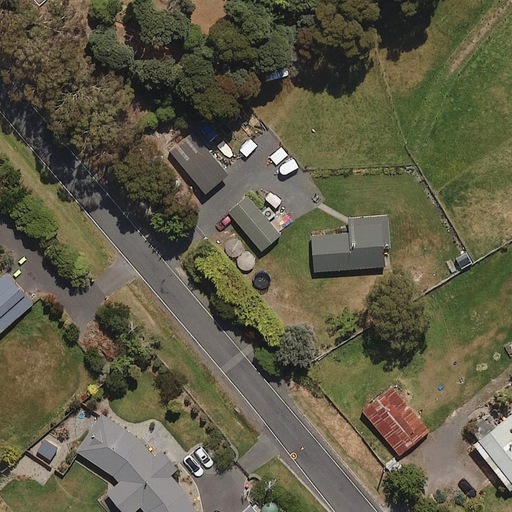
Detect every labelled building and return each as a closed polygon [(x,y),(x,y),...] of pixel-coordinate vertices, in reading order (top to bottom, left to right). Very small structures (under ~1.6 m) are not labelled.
[(261,250),(280,234),(248,196),(229,212),(261,250)] [(383,243),(390,243),(388,215),(349,218),(350,232),(312,235),(315,270),(384,266),(383,243)] [(0,331),(33,303),(6,273),(0,278),(0,331)] [(398,454),(428,430),(392,385),(362,410),(398,454)] [(511,412),(471,446),(509,492),(511,489),(511,412)] [(177,467),(159,451),(158,452),(155,456),(141,441),(104,414),(78,450),(119,479),(108,495),(131,511),(134,511),(141,502),(146,511),(195,511),(180,484),(170,476),(177,467)] [(48,461),(58,448),(45,439),(36,453),(48,461)]
